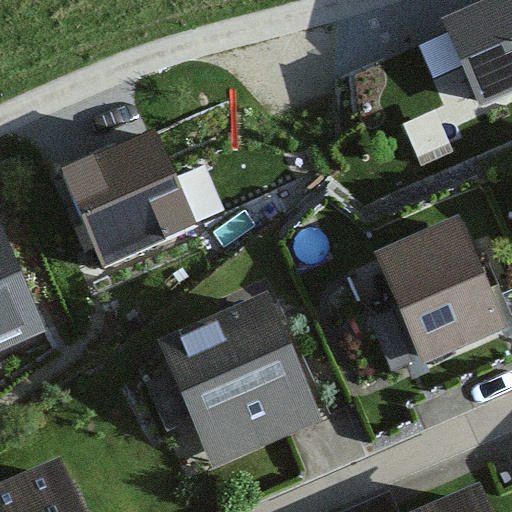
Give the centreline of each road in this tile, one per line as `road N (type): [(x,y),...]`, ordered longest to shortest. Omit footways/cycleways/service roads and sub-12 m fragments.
road 1 (residential): [(353,0),(179,57),(0,130)]
road 2 (residential): [(511,413),(280,511)]
